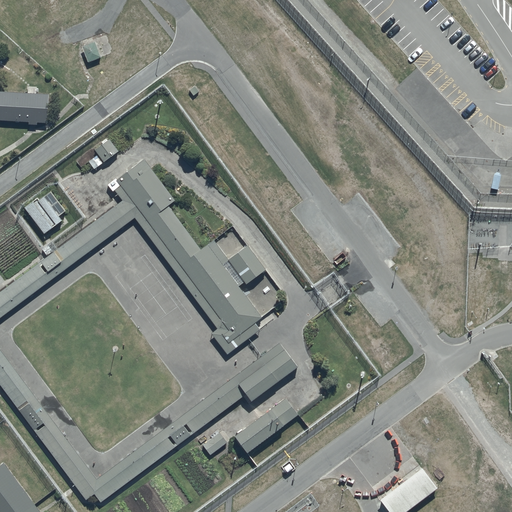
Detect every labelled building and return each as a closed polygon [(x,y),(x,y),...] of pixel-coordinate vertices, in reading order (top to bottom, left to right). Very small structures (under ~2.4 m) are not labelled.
[(95,44),(84,48),(90,63),(101,59),(95,44)] [(74,66),(67,73),(81,87),(88,80),(74,66)] [(48,97),(1,94),(0,110),(0,122),(46,126),(48,97)] [(251,399),(295,368),(279,346),(98,478),(0,345),(0,317),(137,217),(218,326),(214,329),(230,351),(262,327),(257,321),(264,316),(242,285),(266,266),(248,242),(227,257),(212,236),(200,245),(169,203),(175,199),(147,162),(117,184),(128,199),(0,292),(0,378),(87,497),(95,492),(100,499),(246,392),(251,399)] [(54,190),(35,203),(55,230),(74,217),(54,190)] [(298,413),(283,393),(233,431),(247,450),(298,413)] [(211,453),(227,440),(221,431),(204,444),(211,453)] [(41,511),(3,460),(0,462),(0,511),(41,511)] [(379,501),(387,511),(406,511),(437,489),(422,469),(379,501)] [(446,511),(459,483),(452,480),(437,511),(446,511)]
